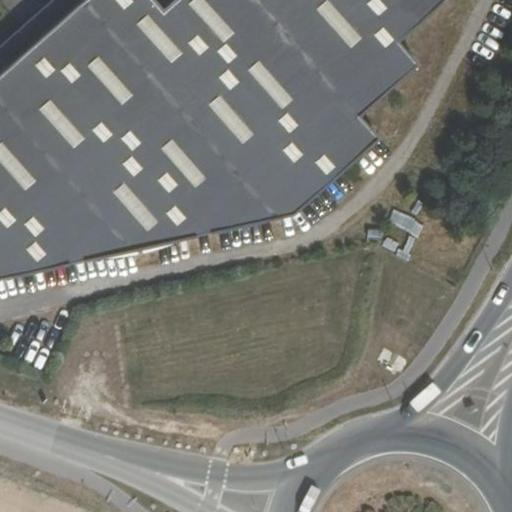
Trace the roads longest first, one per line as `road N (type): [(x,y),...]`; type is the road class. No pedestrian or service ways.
road 1 (primary): [(511,284),(421,409),(367,437)]
road 2 (unclassified): [(312,471),(217,480),(133,467)]
road 3 (primary): [(506,499),(462,451),(432,437),(367,437)]
road 4 (unclassified): [(133,467),(0,412)]
